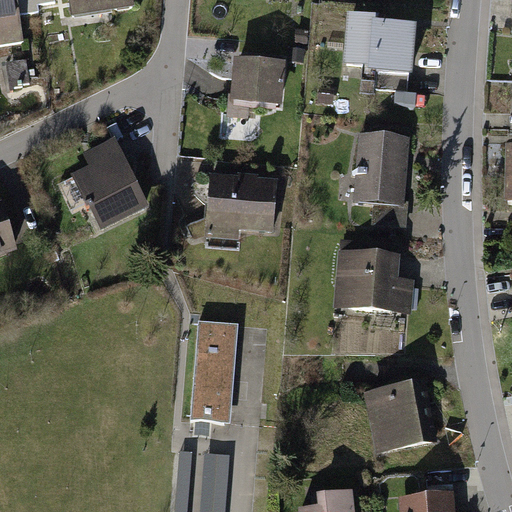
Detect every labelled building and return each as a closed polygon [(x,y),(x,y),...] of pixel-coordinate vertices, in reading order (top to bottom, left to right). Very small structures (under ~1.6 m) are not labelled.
[(19,0),(0,0),(0,51),(26,48),(19,0)] [(68,0),(72,29),(135,20),(131,0),(68,0)] [(383,18),(350,16),(347,64),(371,66),(371,75),(413,78),(416,28),(383,26),(383,18)] [(25,61),(0,65),(5,92),(31,87),(25,61)] [(287,72),(236,70),(234,112),(285,114),(287,72)] [(408,138),(360,135),(355,204),(403,207),(408,138)] [(91,168),(77,175),(103,229),(146,208),(114,141),(85,155),(91,168)] [(244,185),(213,183),(211,239),(243,241),(244,236),(277,238),(279,184),(244,175),(244,185)] [(3,210),(0,210),(0,266),(19,261),(3,210)] [(399,260),(340,257),(337,307),(396,311),(399,260)] [(240,327),(195,324),(189,421),(234,424),(240,327)] [(435,384),(368,398),(379,455),(447,441),(435,384)] [(188,511),(193,453),(180,452),(175,511),(188,511)] [(226,511),(230,456),(206,454),(201,511),(226,511)] [(350,511),(349,495),(316,500),(316,510),(297,511),(296,511),(350,511)] [(449,511),(449,498),(402,500),(402,511),(449,511)]
